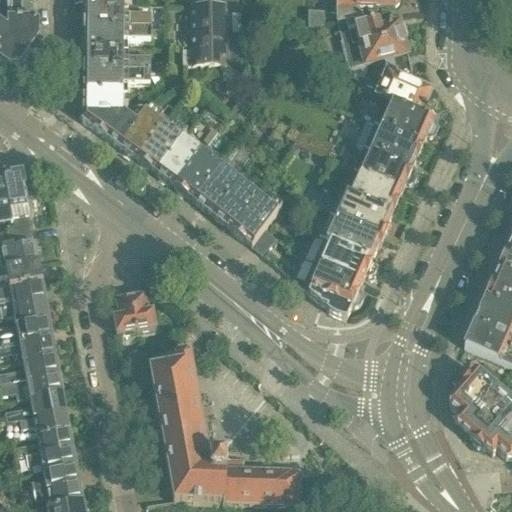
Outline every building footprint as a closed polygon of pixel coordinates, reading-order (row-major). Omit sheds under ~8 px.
[(74,0),(75,10),(83,10),(109,10),(123,10),(123,0),(74,0)] [(336,0),(337,26),(357,23),(357,14),(375,14),(375,12),(394,12),(400,6),(399,0),(336,0)] [(0,25),(35,26),(35,7),(6,7),(6,17),(0,16),(0,25)] [(143,10),(123,10),(109,10),(83,10),(83,32),(150,33),(150,21),(143,20),(143,10)] [(191,16),(191,45),(191,54),(182,54),(183,71),(222,70),(222,83),(226,83),(226,95),(240,95),(240,50),(240,39),(240,10),(191,11),(191,16)] [(307,16),(305,15),(307,31),(321,29),(323,15),(307,15),(307,16)] [(383,65),(384,69),(407,63),(406,59),(403,45),(405,42),(403,33),(399,31),(398,27),(379,32),(378,25),(369,28),(368,22),(357,23),(337,26),(337,27),(349,74),(352,73),(369,69),(383,65)] [(35,26),(0,25),(0,32),(20,45),(34,44),(35,26)] [(0,32),(0,63),(9,70),(10,70),(11,70),(15,69),(16,69),(17,69),(34,44),(20,45),(0,32)] [(83,32),(82,54),(122,54),(123,44),(150,45),(150,33),(83,32)] [(82,54),(82,76),(149,77),(150,64),(133,64),(133,54),(122,54),(82,54)] [(407,63),(384,69),(387,76),(384,75),(372,100),(384,106),(423,121),(427,113),(424,111),(431,96),(408,86),(409,84),(410,82),(410,79),(410,77),(410,74),(410,73),(407,63)] [(351,82),(361,85),(369,69),(352,73),(349,74),(351,82)] [(82,76),(82,99),(122,99),(122,88),(149,88),(149,77),(82,76)] [(82,99),(81,121),(121,120),(121,114),(122,99),(82,99)] [(384,106),(374,128),(423,150),(426,142),(429,143),(434,141),(438,133),(436,128),(436,127),(433,126),(434,126),(423,121),(384,106)] [(118,152),(138,165),(167,126),(159,120),(161,116),(151,109),(146,115),(118,152)] [(81,126),(118,152),(146,115),(140,111),(127,114),(121,114),(121,120),(81,121),(81,126)] [(355,148),(363,152),(412,174),(416,166),(418,167),(424,165),(427,157),(427,156),(425,151),(423,150),(374,128),(366,125),(355,148)] [(138,165),(156,178),(186,139),(167,126),(138,165)] [(211,133),(203,143),(208,147),(216,136),(211,133)] [(314,139),(303,134),(295,147),(306,152),(314,139)] [(156,178),(175,192),(204,153),(186,139),(156,178)] [(207,217),(213,221),(244,179),(259,157),(240,143),(234,150),(227,160),(223,167),(193,206),(207,217)] [(223,157),(227,160),(234,150),(230,147),(223,157)] [(204,153),(175,192),(193,206),(223,167),(227,160),(223,157),(216,159),(206,150),(204,153)] [(363,152),(353,175),(402,197),(405,189),(408,190),(413,188),(417,180),(415,175),(412,174),(363,152)] [(342,198),(392,220),(394,221),(399,219),(400,219),(403,211),(401,206),(399,205),(402,197),(353,175),(342,198)] [(18,179),(4,181),(13,227),(12,227),(16,246),(33,243),(22,182),(18,179)] [(213,221),(232,236),(261,196),(253,190),(255,188),(244,179),(213,221)] [(4,181),(0,182),(0,228),(12,227),(13,227),(4,181)] [(263,194),(261,196),(232,236),(251,252),(265,234),(267,231),(281,211),(272,205),(274,202),(263,194)] [(338,196),(328,219),(384,243),(387,234),(386,234),(392,220),(342,198),(338,196)] [(318,242),(323,244),(372,265),(378,251),(380,252),(384,243),(328,219),(318,242)] [(290,230),(297,233),(300,225),(293,221),(290,230)] [(265,234),(251,252),(261,260),(275,243),(265,234)] [(33,243),(16,246),(17,252),(34,249),(33,243)] [(323,244),(312,267),(362,288),(365,280),(368,281),(373,279),(377,271),(376,271),(374,266),(372,265),(323,244)] [(498,274),(511,280),(511,244),(506,257),(505,257),(498,274)] [(0,276),(38,270),(34,249),(17,252),(0,255),(0,276)] [(326,312),(325,314),(331,319),(338,322),(346,324),(351,311),(354,312),(359,310),(363,302),(361,297),(358,296),(362,288),(312,267),(311,271),(302,292),(301,293),(308,298),(319,309),(326,312)] [(0,284),(7,284),(9,293),(41,288),(38,270),(0,276),(0,284)] [(484,304),(485,305),(511,317),(511,280),(498,274),(493,287),(492,287),(484,304)] [(0,314),(45,306),(41,288),(9,293),(10,302),(0,303),(0,314)] [(116,340),(134,336),(156,333),(153,315),(147,316),(144,299),(115,304),(118,321),(113,322),(116,340)] [(511,317),(485,305),(478,320),(477,320),(473,329),(474,329),(464,352),(497,367),(508,372),(511,374),(511,373),(511,317)] [(0,323),(14,321),(16,330),(48,324),(45,306),(0,314),(0,323)] [(0,352),(52,343),(48,324),(16,330),(17,338),(0,341),(0,352)] [(181,343),(186,347),(190,351),(197,342),(188,335),(181,343)] [(0,361),(21,358),(22,368),(55,362),(52,343),(0,352),(0,361)] [(173,505),(173,506),(173,507),(222,509),(222,511),(224,511),(224,509),(291,511),(299,511),(300,478),(291,477),(291,476),(243,475),(243,465),(230,464),(209,463),(190,359),(186,356),(177,357),(174,362),(148,366),(149,374),(173,505)] [(0,390),(0,391),(59,380),(55,362),(22,368),(24,375),(0,379),(0,390)] [(454,426),(461,432),(494,392),(474,375),(472,377),(465,371),(452,386),(459,392),(449,404),(448,404),(449,412),(459,420),(454,426)] [(28,395),(30,404),(62,398),(59,380),(0,391),(2,399),(2,400),(28,395)] [(483,454),(484,453),(511,419),(511,407),(494,392),(461,432),(460,434),(469,442),(471,444),(473,448),(477,451),(481,452),(481,453),(483,454)] [(7,428),(20,425),(65,417),(62,398),(30,404),(31,413),(5,418),(7,428)] [(35,432),(37,441),(69,435),(65,417),(20,425),(22,434),(35,432)] [(511,419),(484,453),(492,460),(496,455),(505,463),(511,462),(511,419)] [(15,465),(26,463),(72,454),(69,435),(37,441),(38,449),(13,454),(14,461),(15,464),(15,465)] [(42,469),(43,477),(75,471),(72,454),(26,463),(28,472),(42,469)] [(19,489),(21,497),(78,485),(75,471),(43,477),(45,484),(20,489),(19,489)] [(19,481),(17,481),(15,473),(6,474),(11,502),(22,500),(21,499),(21,497),(19,489),(20,489),(19,481)] [(47,503),(48,510),(82,505),(78,485),(21,497),(21,499),(22,500),(23,505),(34,503),(34,505),(47,503)] [(362,511),(362,496),(326,495),(325,511),(362,511)]
